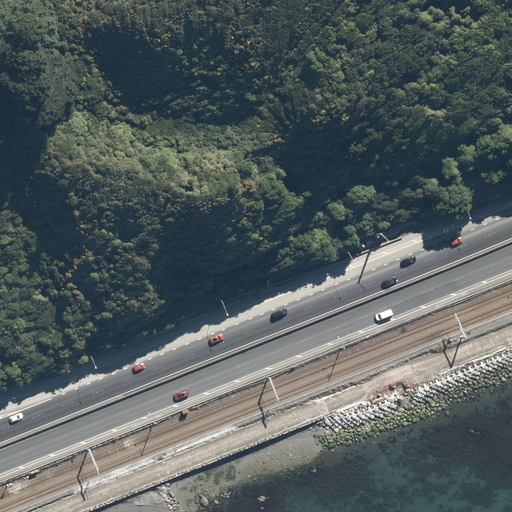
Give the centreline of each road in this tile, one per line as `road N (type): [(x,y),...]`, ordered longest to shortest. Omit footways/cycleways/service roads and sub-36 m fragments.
road 1 (trunk): [(511,256),(0,463)]
road 2 (trunk): [(75,399),(511,225)]
